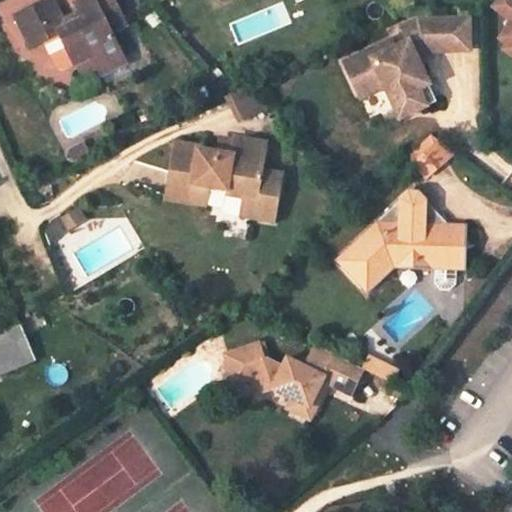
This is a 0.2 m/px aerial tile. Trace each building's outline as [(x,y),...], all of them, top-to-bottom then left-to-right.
[(84,19),(67,28),(63,21),(52,0),(47,0),(17,16),(32,46),(60,32),(77,66),(94,56),(100,67),(124,55),(113,31),(128,23),(116,0),(79,0),(76,2),(81,12),(84,19)] [(511,0),(498,0),(495,5),(511,17),(511,22),(502,36),(510,42),(506,47),(511,51),(511,0)] [(81,12),(63,21),(67,28),(84,19),(81,12)] [(420,20),(404,27),(411,42),(397,48),(393,40),(370,50),(373,56),(349,67),(362,97),(387,85),(401,117),(438,100),(418,54),(427,50),(471,48),(470,16),(420,20)] [(104,75),(128,63),(124,55),(100,67),(104,75)] [(94,56),(77,66),(82,76),(100,67),(94,56)] [(239,119),(257,118),(257,97),(239,98),(239,119)] [(455,150),(434,134),(414,152),(433,172),(455,150)] [(179,142),(166,195),(207,204),(212,183),(228,186),(226,192),(246,196),(241,215),(276,221),(285,176),(262,171),(267,145),(236,138),(233,156),(201,149),(202,147),(179,142)] [(416,185),(339,258),(369,290),(395,266),(395,259),(436,261),(436,268),(460,269),(461,248),(449,247),(450,222),(416,185)] [(70,226),(86,215),(81,206),(65,217),(70,226)] [(466,269),(469,224),(450,222),(449,247),(461,248),(460,269),(466,269)] [(436,261),(395,259),(395,266),(436,268),(436,261)] [(0,372),(37,357),(22,321),(0,334),(0,372)] [(319,391),(324,381),(352,394),(365,369),(363,368),(316,345),(305,366),(287,356),(281,366),(261,356),(251,361),(246,345),(223,355),(233,386),(253,380),(258,394),(275,390),(293,399),(317,411),(326,395),(319,391)] [(365,369),(394,383),(401,369),(369,355),(363,368),(365,369)] [(317,411),(293,399),(289,410),(311,421),(317,411)]
